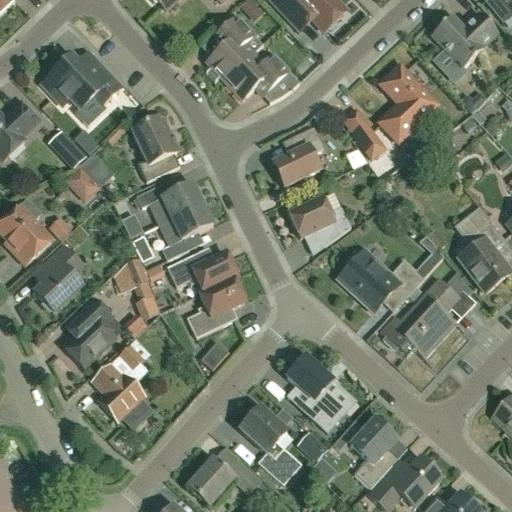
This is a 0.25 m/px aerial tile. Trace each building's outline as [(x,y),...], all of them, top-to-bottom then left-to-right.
[(0,0),(0,15),(15,0),(0,0)] [(180,0),(213,0),(220,6),(226,0),(151,0),(165,14),(180,0)] [(261,0),(253,0),(241,12),(256,28),(273,13),(261,0)] [(330,0),(274,0),(270,4),(300,35),(312,24),(324,36),(327,33),(331,33),(336,28),(336,24),(345,16),(330,0)] [(511,0),(498,0),(511,16),(511,0)] [(496,37),(478,18),(462,33),(451,21),(431,40),(462,73),(482,54),(480,52),(496,37)] [(224,86),(253,58),(260,52),(252,43),(254,41),(236,22),(203,53),(211,62),(206,67),(224,86)] [(394,45),(410,33),(404,25),(388,38),(394,45)] [(242,105),(261,87),(269,96),(274,105),(270,107),(269,107),(269,108),(282,102),(292,95),(299,88),(273,60),(263,69),(253,58),(224,86),(242,105)] [(121,92),(102,72),(91,82),(70,61),(41,88),(54,102),(61,95),(79,114),(93,102),(101,110),(121,92)] [(397,147),(437,110),(399,71),(380,89),(398,109),(379,128),(397,147)] [(21,107),(3,123),(0,119),(0,162),(3,165),(24,145),(21,142),(39,125),(21,107)] [(328,113),(315,119),(323,135),(336,129),(328,113)] [(342,124),(354,141),(371,164),(384,154),(355,114),(342,124)] [(165,140),(161,134),(163,133),(164,132),(165,131),(165,129),(166,128),(166,127),(166,125),(165,124),(165,123),(164,122),(163,121),(162,120),(161,119),(159,119),(158,119),(157,119),(155,119),(143,125),(145,129),(131,136),(145,165),(137,169),(146,187),(179,171),(173,159),(177,157),(168,139),(165,140)] [(84,131),(74,140),(89,156),(99,147),(84,131)] [(289,144),(295,156),(272,168),(283,191),(319,174),(312,159),(323,153),(313,132),(289,144)] [(73,145),(62,134),(49,146),(60,158),(73,145)] [(64,183),(86,206),(100,191),(96,187),(97,187),(94,184),(85,175),(80,170),(64,183)] [(160,229),(202,209),(192,188),(163,202),(158,191),(136,201),(141,212),(150,208),(160,229)] [(328,248),(350,233),(341,212),(329,218),(322,202),(288,219),(300,243),(321,233),(328,248)] [(26,205),(9,221),(5,220),(0,224),(0,237),(8,246),(5,249),(24,270),(50,245),(32,225),(39,218),(26,205)] [(160,229),(170,250),(161,254),(166,265),(188,255),(183,244),(212,230),(202,209),(160,229)] [(489,251),(502,241),(480,213),(458,230),(467,242),(465,243),(473,253),(459,263),(485,296),(509,277),(489,251)] [(52,233),(64,246),(77,234),(64,221),(52,233)] [(53,317),(83,288),(72,276),(80,268),(62,248),(45,265),(56,276),(34,297),(53,317)] [(337,285),(372,317),(396,291),(408,302),(444,263),(437,255),(416,277),(405,266),(390,281),(364,256),(337,285)] [(199,299),(237,281),(225,258),(199,270),(193,260),(166,273),(176,292),(188,286),(190,290),(197,286),(202,297),(199,299)] [(148,287),(139,264),(127,269),(115,281),(122,298),(148,287)] [(199,299),(204,310),(197,314),(199,317),(186,323),(196,343),(223,330),(218,319),(244,306),(233,283),(237,282),(237,281),(199,299)] [(458,301),(439,284),(401,325),(395,320),(381,336),(387,342),(384,344),(395,355),(398,352),(407,361),(414,354),(425,364),(457,329),(440,313),(444,308),(451,314),(461,304),(471,313),(476,308),(463,295),(458,301)] [(64,352),(83,372),(123,335),(93,304),(63,332),(74,343),(64,352)] [(199,364),(212,375),(228,356),(216,345),(199,364)] [(130,351),(118,362),(132,377),(144,366),(130,351)] [(322,378),(304,361),(286,381),(286,382),(296,391),(315,409),(306,419),(326,438),(346,415),(323,395),(331,386),(331,385),(344,371),(335,364),(322,378)] [(124,382),(122,384),(109,370),(92,387),(105,401),(98,407),(116,425),(121,421),(133,433),(151,416),(139,404),(142,401),(124,382)] [(511,403),(495,423),(511,438),(511,403)] [(282,490),(301,470),(276,448),(287,437),(260,412),(238,435),(266,459),(257,468),(282,490)] [(396,444),(385,434),(388,431),(373,418),(361,432),(364,435),(350,451),(366,465),(354,479),(370,494),(391,470),(381,461),(396,444)] [(94,435),(75,435),(74,453),(93,453),(94,435)] [(0,491),(1,491),(0,488),(0,484),(11,481),(0,449),(0,491)] [(84,465),(95,476),(109,462),(98,451),(84,465)] [(410,511),(415,511),(441,485),(419,464),(393,491),(385,484),(369,501),(380,511),(390,511),(400,502),(410,511)] [(251,496),(259,487),(235,465),(225,476),(213,465),(187,493),(207,511),(213,511),(236,487),(249,499),(251,496)] [(272,499),(259,487),(251,496),(265,508),(272,499)] [(0,511),(52,511),(53,498),(20,497),(19,507),(0,506),(0,511)] [(471,511),(458,500),(447,511),(437,502),(427,511),(471,511)]
